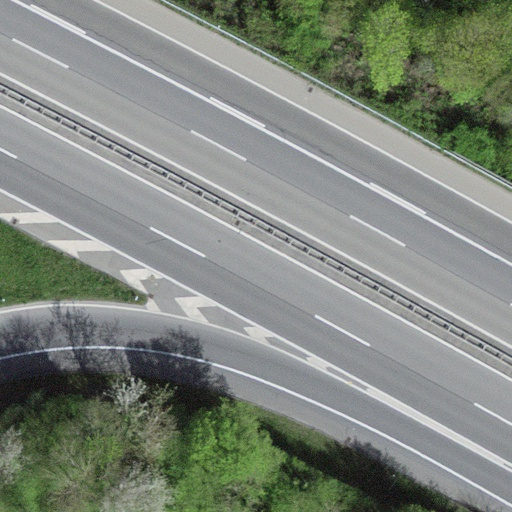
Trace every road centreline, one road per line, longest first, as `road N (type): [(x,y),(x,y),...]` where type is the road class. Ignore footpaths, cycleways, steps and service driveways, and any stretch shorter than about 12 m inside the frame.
road 1 (motorway): [(0,154),(511,430)]
road 2 (motorway): [(511,311),(0,35)]
road 3 (motorway): [(0,334),(125,325),(242,356),(376,413),(511,489)]
